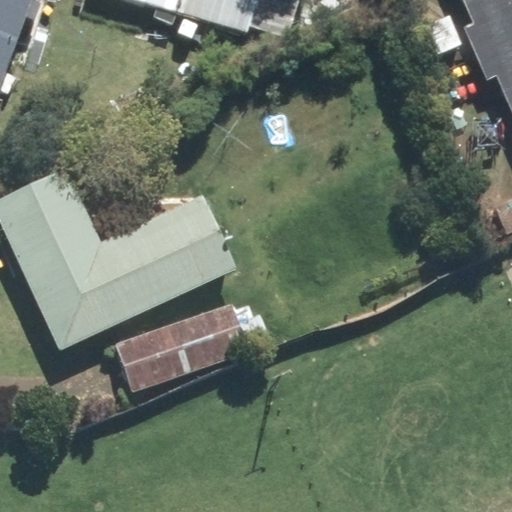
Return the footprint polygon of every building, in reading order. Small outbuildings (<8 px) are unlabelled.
[(0,0),(0,92),(36,0),(0,0)] [(111,0),(232,42),(246,0),(111,0)] [(511,0),(452,0),(511,142),(511,0)] [(191,212),(100,253),(61,169),(0,197),(0,236),(58,364),(226,289),(191,212)] [(230,318),(122,357),(140,404),(247,365),(230,318)]
